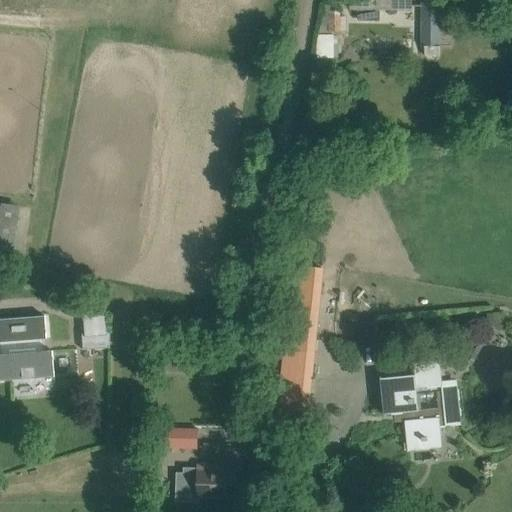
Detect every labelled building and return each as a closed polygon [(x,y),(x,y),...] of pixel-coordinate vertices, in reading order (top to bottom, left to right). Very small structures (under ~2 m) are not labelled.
[(351,0),(352,8),(410,8),(410,0),(351,0)] [(423,46),(440,46),(440,4),(423,3),(423,46)] [(0,257),(14,259),(20,206),(0,203),(0,257)] [(323,268),(320,268),(300,266),(292,351),(284,350),(282,374),(312,377),(323,268)] [(0,381),(55,377),(54,350),(43,351),(42,338),(47,338),(46,316),(0,319),(0,341),(3,342),(4,354),(0,354),(0,381)] [(83,334),(84,349),(110,347),(111,332),(83,334)] [(463,424),(459,389),(444,390),(440,360),(414,363),(416,375),(381,378),(384,414),(404,412),(408,449),(426,447),(425,439),(442,437),(441,426),(463,424)] [(160,449),(185,449),(185,445),(197,445),(197,429),(160,429),(160,449)] [(199,470),(184,469),(183,493),(198,494),(198,495),(236,496),(236,472),(217,471),(218,465),(199,465),(199,470)]
